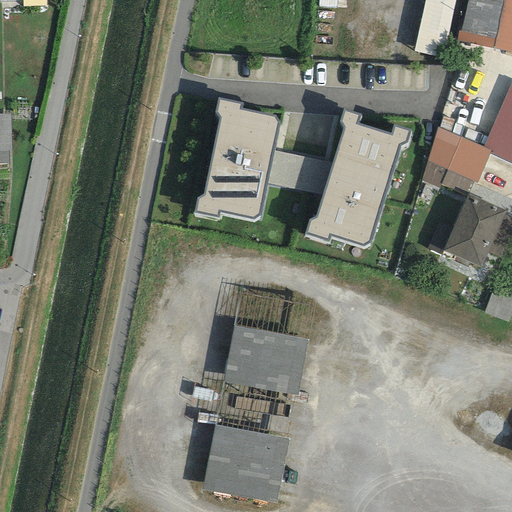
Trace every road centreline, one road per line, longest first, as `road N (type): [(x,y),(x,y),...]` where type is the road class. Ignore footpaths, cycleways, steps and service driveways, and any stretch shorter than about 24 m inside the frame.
road 1 (unclassified): [(188,0),(83,511)]
road 2 (residential): [(80,0),(19,266),(5,288)]
